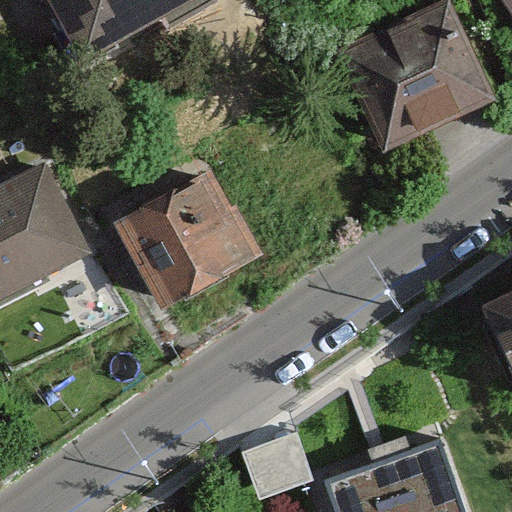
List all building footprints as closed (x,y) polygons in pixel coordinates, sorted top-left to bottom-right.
[(56,0),(86,60),(207,0),(206,0),(56,0)] [(451,0),(434,0),(325,44),(366,143),(489,93),(451,0)] [(511,0),(493,0),(511,25),(511,0)] [(42,162),(0,184),(0,294),(89,246),(42,162)] [(117,221),(166,305),(256,253),(207,169),(117,221)] [(511,284),(477,300),(511,380),(511,284)] [(250,438),(263,487),(320,472),(307,423),(250,438)] [(429,511),(405,452),(317,488),(327,511),(429,511)]
